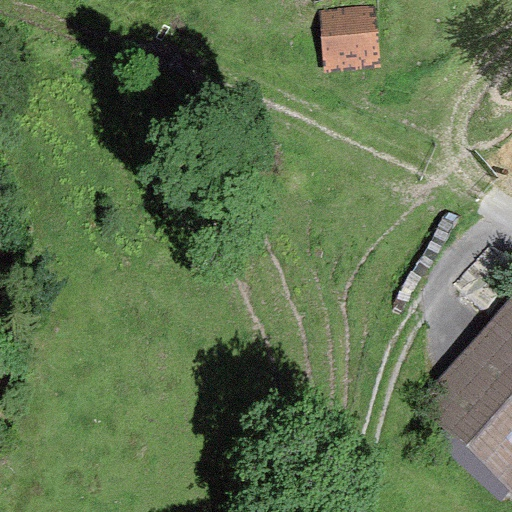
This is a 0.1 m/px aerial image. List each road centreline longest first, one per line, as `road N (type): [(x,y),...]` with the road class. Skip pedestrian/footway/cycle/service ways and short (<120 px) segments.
road 1 (track): [(333,511),(437,247),(511,234)]
road 2 (track): [(504,230),(465,130),(511,61)]
